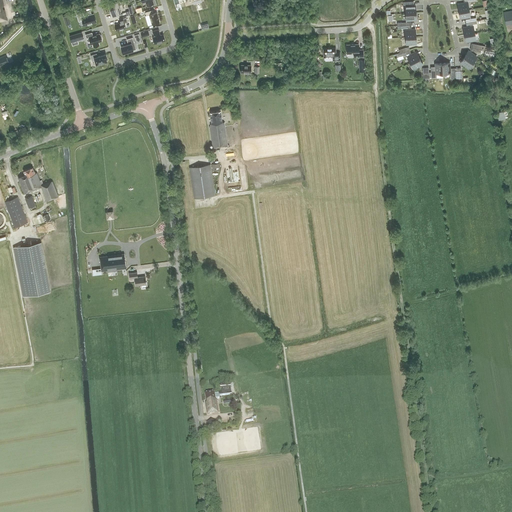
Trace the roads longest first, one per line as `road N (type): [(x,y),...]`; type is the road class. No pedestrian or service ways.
road 1 (track): [(368,22),(431,511)]
road 2 (secondary): [(206,511),(164,156),(147,105)]
road 3 (tertiary): [(388,0),(355,29),(228,35)]
road 4 (residential): [(162,0),(174,43),(125,62),(113,56),(96,0)]
road 5 (residential): [(436,2),(446,2),(453,55),(425,54),(426,3)]
road 6 (secondary): [(84,126),(40,0)]
